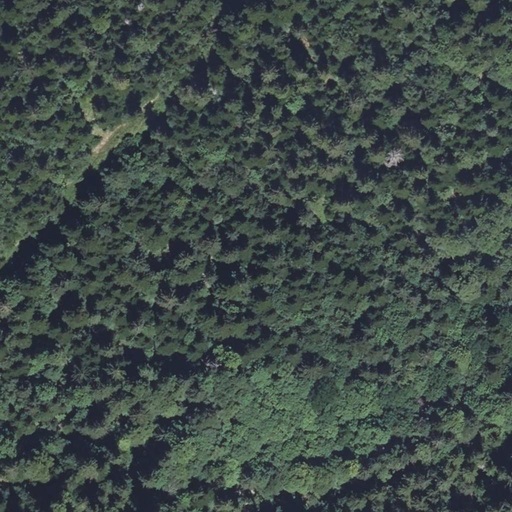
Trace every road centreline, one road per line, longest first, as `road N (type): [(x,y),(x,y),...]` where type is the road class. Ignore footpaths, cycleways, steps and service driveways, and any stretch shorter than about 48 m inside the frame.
road 1 (track): [(511,431),(379,479),(250,496),(179,482),(137,445)]
road 2 (track): [(226,0),(197,59),(125,122),(60,212),(0,267)]
